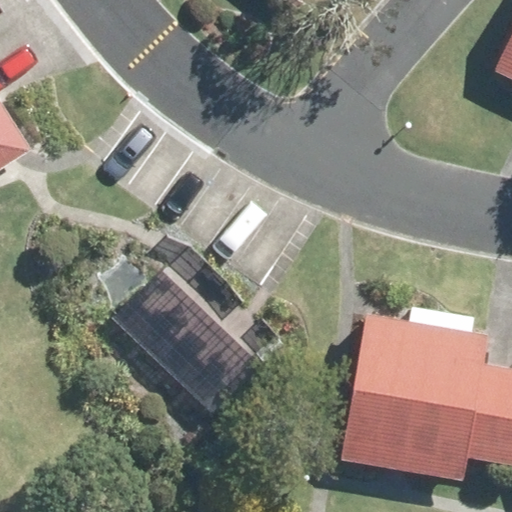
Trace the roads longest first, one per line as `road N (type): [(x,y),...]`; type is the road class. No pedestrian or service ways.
road 1 (residential): [(100,0),(194,92),(311,161)]
road 2 (residential): [(311,161),(511,216)]
road 3 (residential): [(311,161),(432,0)]
